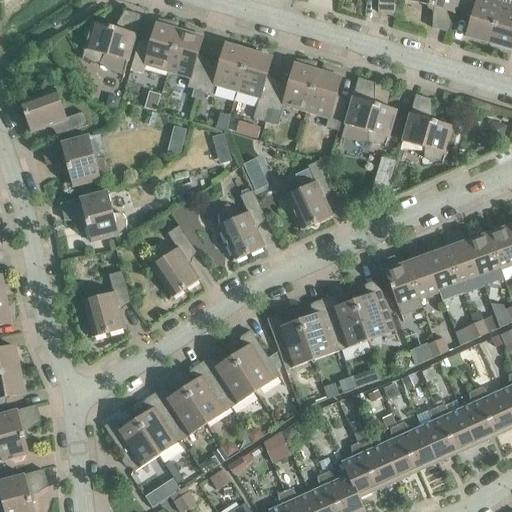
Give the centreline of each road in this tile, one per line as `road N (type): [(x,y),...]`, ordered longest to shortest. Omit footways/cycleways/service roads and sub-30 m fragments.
road 1 (residential): [(74,405),(226,308),(511,170)]
road 2 (residential): [(511,92),(197,0)]
road 3 (residential): [(74,405),(49,339),(0,141)]
